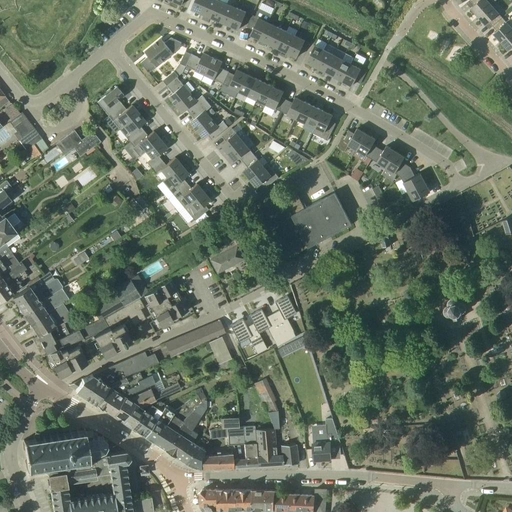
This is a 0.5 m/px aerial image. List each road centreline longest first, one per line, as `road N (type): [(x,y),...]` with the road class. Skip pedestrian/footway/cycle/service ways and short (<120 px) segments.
road 1 (residential): [(460,186),(440,160),(354,109),(159,16),(108,47)]
road 2 (residential): [(446,486),(359,477),(175,480)]
road 3 (residential): [(108,47),(239,207)]
road 4 (residential): [(43,391),(219,315)]
road 5 (residential): [(219,315),(364,238)]
road 6 (tertiary): [(175,480),(132,441),(43,391)]
road 7 (residential): [(492,163),(398,72)]
road 8 (residential): [(28,511),(12,452),(43,391)]
